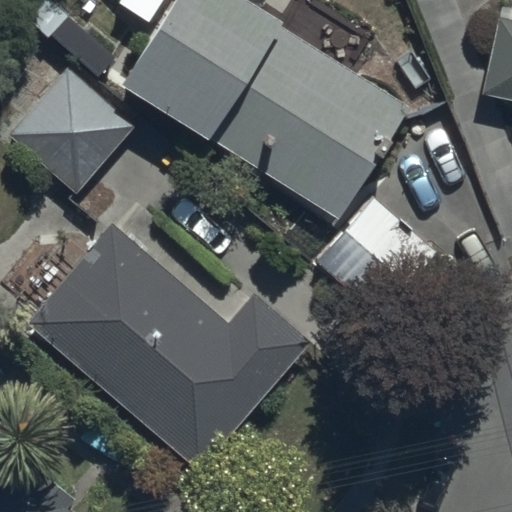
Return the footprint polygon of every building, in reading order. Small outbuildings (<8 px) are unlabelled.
[(44,37),(49,31),(97,73),(115,53),(55,0),(38,0),(23,18),(44,37)] [(254,0),(170,0),(122,78),(341,213),(408,103),(280,24),(284,18),(254,0)] [(511,16),(499,13),(482,88),(511,94),(511,16)] [(135,123),(69,65),(9,133),(75,191),(135,123)] [(439,243),(373,193),(320,262),(386,312),(439,243)] [(110,222),(28,318),(204,469),(315,340),(257,290),(229,323),(110,222)] [(0,511),(72,511),(0,449),(0,511)]
